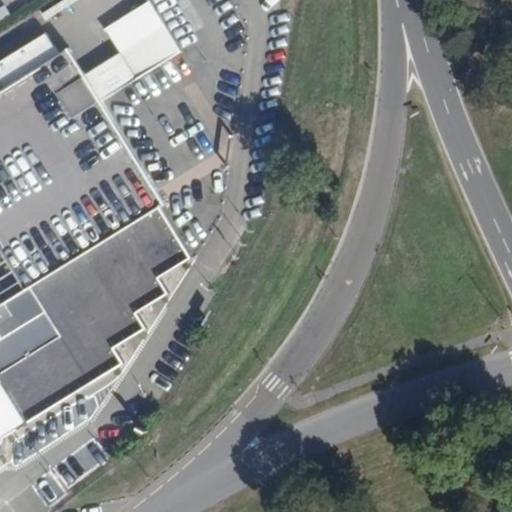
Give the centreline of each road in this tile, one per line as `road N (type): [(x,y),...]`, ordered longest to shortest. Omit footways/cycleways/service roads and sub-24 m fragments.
road 1 (unknown): [(0,496),(119,398),(231,221),(257,0)]
road 2 (tertiary): [(390,0),(398,95),(347,275),(280,388),(191,500)]
road 3 (tertiary): [(511,372),(408,400),(264,457),(191,500)]
road 4 (secondary): [(415,0),(467,161),(511,255)]
road 5 (unknown): [(27,112),(43,138),(47,169),(39,189),(0,214)]
